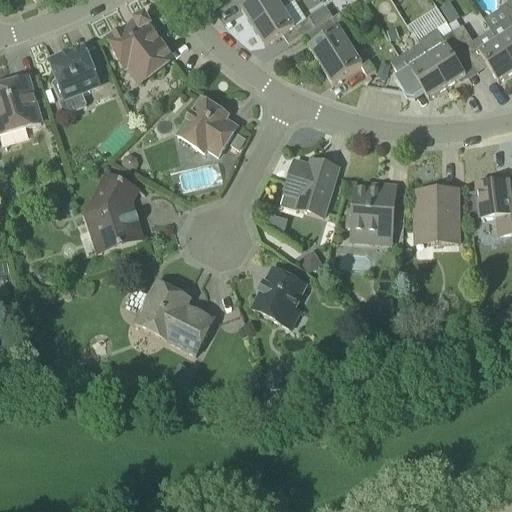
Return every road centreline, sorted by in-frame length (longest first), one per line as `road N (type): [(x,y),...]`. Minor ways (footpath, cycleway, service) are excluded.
road 1 (residential): [(288,101),(421,134),(511,121)]
road 2 (residential): [(219,240),(288,101)]
road 3 (residential): [(179,0),(232,59),(288,101)]
road 4 (track): [(511,458),(397,511)]
